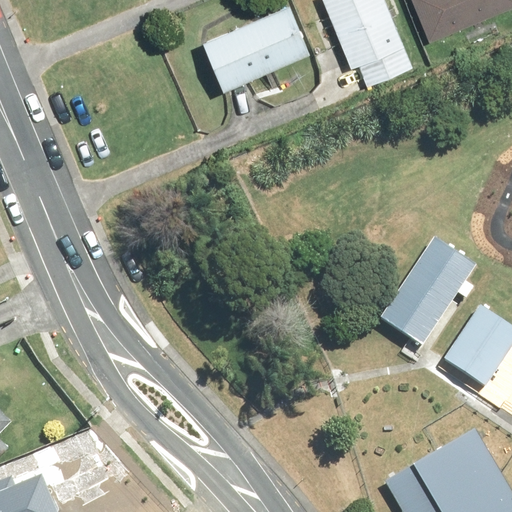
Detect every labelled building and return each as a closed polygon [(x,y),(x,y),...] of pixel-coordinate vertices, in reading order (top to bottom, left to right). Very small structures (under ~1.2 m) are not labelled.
[(382,0),(315,0),(357,96),(414,72),(382,0)] [(511,0),(403,0),(423,46),(511,7),(511,0)] [(284,9),(196,47),(217,97),(306,60),(284,9)] [(482,268),(443,241),(383,326),(423,353),(482,268)] [(511,361),(511,324),(482,304),(443,361),(489,394),(511,361)] [(511,511),(474,443),(397,484),(412,511),(511,511)] [(0,511),(58,511),(43,475),(18,486),(12,472),(0,476),(0,511)]
